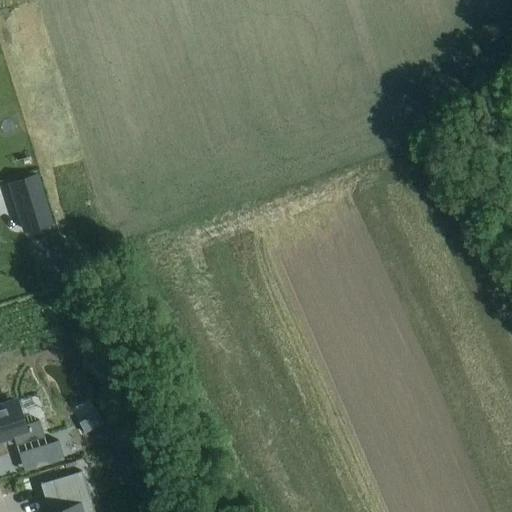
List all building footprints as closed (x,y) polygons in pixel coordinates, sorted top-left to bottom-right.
[(41,184),(38,174),(7,183),(11,193),(41,184)] [(17,214),(23,235),(54,225),(48,205),(17,214)] [(0,440),(13,437),(16,446),(44,437),(39,420),(24,425),(17,402),(0,406),(0,440)] [(58,440),(47,444),(52,463),(64,459),(58,440)] [(81,511),(80,505),(91,502),(82,471),(57,479),(67,508),(54,511),(81,511)]
